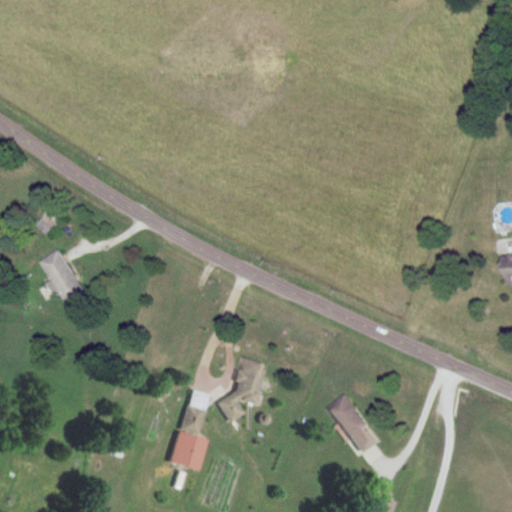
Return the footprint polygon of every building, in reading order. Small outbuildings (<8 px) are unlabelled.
[(64,217),(48,208),(37,229),(53,238),(64,217)] [(66,304),(85,294),(61,250),(42,261),(66,304)] [(511,254),(501,256),(503,284),(511,283),(511,254)] [(263,364),(238,357),(221,415),(225,416),(223,420),(233,423),(239,404),(250,407),(263,364)] [(194,434),(206,396),(189,391),(177,429),(194,434)] [(326,410),(356,454),(373,443),(365,430),(369,428),(347,396),(326,410)] [(126,434),(111,430),(103,455),(119,459),(126,434)] [(163,464),(192,473),(202,441),(173,432),(163,464)]
